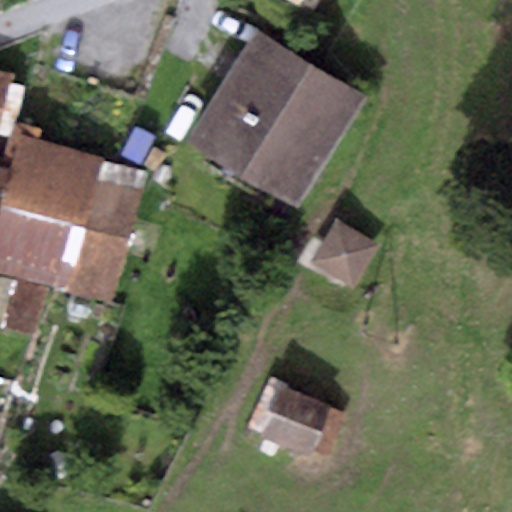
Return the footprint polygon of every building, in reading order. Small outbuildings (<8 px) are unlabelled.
[(323,0),(285,0),(313,17),(323,0)] [(368,98),(253,31),(184,149),(300,216),(368,98)] [(0,195),(0,282),(60,299),(110,313),(141,192),(92,180),(97,161),(16,138),(6,173),(0,195)] [(386,252),(337,222),(305,272),(354,303),(386,252)] [(333,419),(278,399),(261,445),(315,465),(333,419)]
